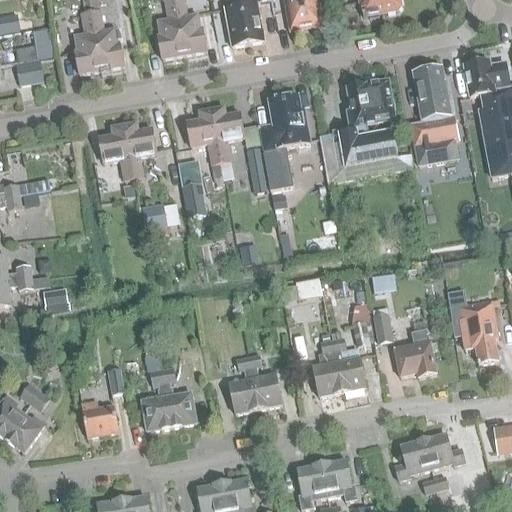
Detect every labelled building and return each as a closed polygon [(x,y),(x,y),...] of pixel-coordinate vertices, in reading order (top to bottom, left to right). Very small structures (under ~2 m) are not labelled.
[(183,1),(175,2),(185,60),(207,57),(202,32),(200,33),(198,18),(188,20),(185,0),(183,1)] [(250,49),(240,0),(228,0),(225,1),(227,14),(226,14),(234,52),(250,49)] [(274,5),(272,0),(240,0),(250,49),(266,46),(258,8),(274,5)] [(287,0),(288,4),(284,5),(290,35),(292,35),(295,37),(300,36),(301,33),(321,29),(314,0),(287,0)] [(359,0),(363,21),(370,20),(370,23),(380,21),(379,18),(397,15),(401,9),(399,1),(398,0),(359,0)] [(162,64),(185,60),(175,2),(165,4),(168,24),(158,25),(161,39),(158,40),(162,64)] [(91,16),(102,75),(123,71),(119,47),(117,48),(115,33),(105,35),(101,14),(91,16)] [(80,79),(102,75),(91,16),(81,18),(85,38),(75,40),(78,54),(76,55),(80,79)] [(0,38),(20,35),(17,18),(0,20),(0,38)] [(50,32),(34,35),(38,61),(54,59),(50,32)] [(0,69),(10,68),(8,53),(0,54),(0,69)] [(43,86),(40,64),(16,69),(19,90),(43,86)] [(509,89),(505,66),(489,68),(489,66),(479,67),(477,65),(470,66),(467,70),(464,70),(470,101),(477,100),(481,99),(484,114),(479,115),(491,181),(511,177),(511,91),(511,89),(509,89)] [(443,84),(441,72),(412,77),(421,125),(410,127),(418,170),(458,163),(454,145),(458,144),(447,83),(443,84)] [(391,104),(387,85),(363,89),(359,87),(354,88),(351,92),(348,92),(352,116),(348,117),(351,132),(353,132),(355,132),(356,137),(339,140),(345,173),(398,164),(393,138),(368,142),(366,131),(368,131),(395,126),(392,114),(395,111),(394,106),(391,104)] [(300,113),(298,99),(279,102),(275,102),(272,104),(269,104),(271,121),(272,128),(260,130),(264,159),(270,195),(294,190),(287,152),(289,152),(291,152),(292,151),(299,150),(303,149),(310,148),(304,112),(300,113)] [(225,111),(212,113),(222,167),(232,166),(228,145),(244,142),(240,117),(227,119),(225,111)] [(222,167),(212,113),(200,115),(201,124),(188,126),(192,151),(208,149),(212,169),(222,167)] [(124,129),(133,183),(144,181),(140,160),(157,157),(152,132),(138,135),(137,127),(124,129)] [(133,183),(124,129),(112,131),(113,139),(100,141),(104,166),(121,164),(125,184),(133,183)] [(266,196),(259,152),(246,154),(253,198),(266,196)] [(49,184),(19,189),(19,192),(20,196),(20,200),(50,194),(49,184)] [(207,220),(202,188),(181,192),(186,223),(207,220)] [(0,205),(21,202),(20,200),(20,196),(19,192),(19,189),(17,190),(3,192),(4,197),(0,197),(0,205)] [(133,189),(125,190),(127,202),(135,200),(133,189)] [(0,230),(0,212),(6,212),(7,216),(23,213),(21,202),(0,205),(0,230)] [(511,215),(492,218),(495,234),(511,231),(511,215)] [(259,268),(256,249),(240,251),(243,271),(259,268)] [(0,285),(31,283),(30,271),(16,272),(17,277),(6,278),(5,262),(0,262),(0,285)] [(40,277),(52,275),(51,262),(38,264),(40,277)] [(382,280),(372,282),(374,298),(384,296),(382,280)] [(33,295),(31,283),(0,285),(0,310),(9,310),(8,293),(18,292),(19,296),(33,295)] [(284,307),(299,304),(296,289),(281,292),(284,307)] [(66,293),(44,296),(46,311),(68,308),(66,293)] [(497,343),(491,305),(456,311),(463,355),(475,353),(478,368),(496,365),(492,344),(497,343)] [(357,351),(371,348),(364,317),(356,318),(358,327),(352,328),(357,351)] [(392,346),(388,319),(373,321),(377,349),(392,346)] [(429,346),(426,334),(411,337),(413,349),(393,354),(400,382),(417,378),(418,383),(436,379),(429,346)] [(331,345),(342,398),(365,393),(359,362),(343,365),(341,356),(347,355),(344,342),(331,345)] [(210,373),(211,377),(230,376),(227,345),(190,348),(192,374),(210,373)] [(319,402),(342,398),(331,345),(320,347),(322,359),(319,360),(321,370),(313,371),(319,402)] [(259,359),(247,362),(258,414),(282,410),(275,379),(259,382),(257,373),(262,372),(259,359)] [(235,419),(258,414),(247,362),(237,364),(239,376),(244,375),(246,385),(228,388),(235,419)] [(161,374),(171,432),(196,428),(191,398),(174,401),(173,391),(170,392),(170,389),(176,388),(173,372),(161,374)] [(124,397),(120,373),(106,375),(110,399),(124,397)] [(147,436),(171,432),(161,374),(149,376),(152,392),(159,391),(159,393),(156,394),(158,403),(141,406),(147,436)] [(19,402),(29,409),(40,394),(29,387),(19,402)] [(50,401),(40,394),(29,409),(40,416),(50,401)] [(0,440),(4,444),(22,420),(14,414),(17,410),(10,405),(7,409),(2,405),(0,408),(0,440)] [(95,406),(81,408),(87,443),(119,438),(114,411),(99,413),(98,413),(97,405),(95,406)] [(22,420),(4,444),(23,457),(41,434),(36,430),(39,426),(33,421),(29,425),(22,420)] [(424,444),(431,473),(452,467),(453,471),(465,468),(461,453),(451,455),(446,438),(424,444)] [(410,479),(431,473),(424,444),(402,450),(407,468),(394,471),(398,486),(412,483),(410,479)] [(345,464),(321,469),(327,502),(344,499),(345,507),(357,504),(354,490),(350,491),(345,464)] [(327,502),(321,469),(297,473),(302,500),(298,500),(300,511),(312,511),(311,505),(327,502)] [(449,493),(445,481),(434,484),(437,496),(438,496),(449,493)] [(246,483),(221,488),(225,511),(254,511),(254,509),(251,509),(246,483)] [(426,499),(437,496),(434,484),(422,487),(426,499)] [(225,511),(221,488),(197,492),(200,511),(225,511)] [(147,511),(145,501),(122,505),(122,511),(147,511)]
